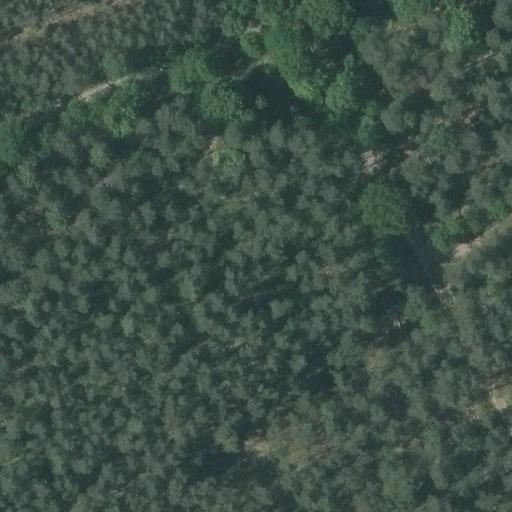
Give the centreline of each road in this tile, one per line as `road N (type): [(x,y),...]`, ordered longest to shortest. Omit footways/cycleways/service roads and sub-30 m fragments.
road 1 (track): [(295,12),(425,271)]
road 2 (track): [(425,271),(511,431)]
